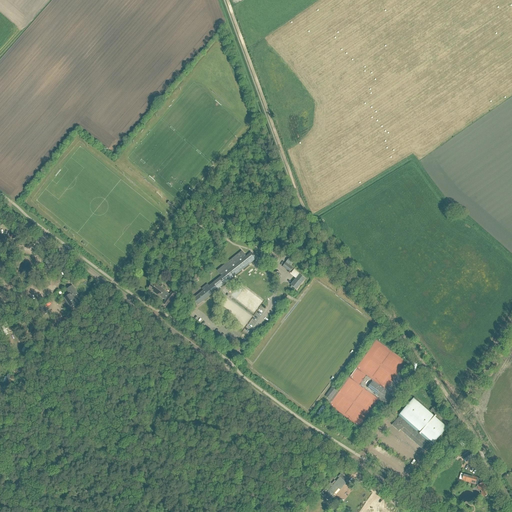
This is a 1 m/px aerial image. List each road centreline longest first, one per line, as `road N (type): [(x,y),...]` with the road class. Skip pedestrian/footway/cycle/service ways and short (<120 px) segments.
road 1 (tertiary): [(432,511),(316,438),(0,203)]
road 2 (track): [(464,424),(302,206),(227,0)]
road 3 (track): [(32,250),(58,309),(16,345),(0,345)]
